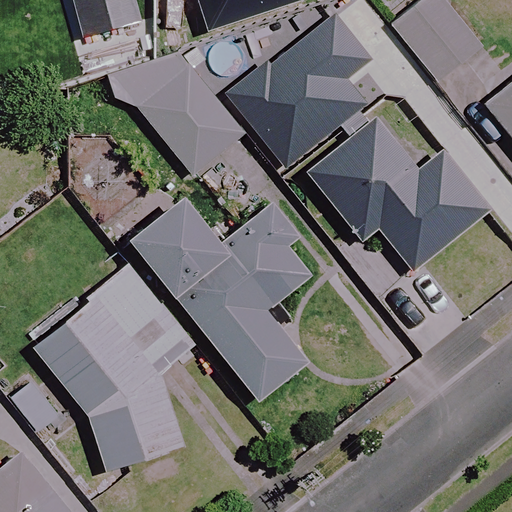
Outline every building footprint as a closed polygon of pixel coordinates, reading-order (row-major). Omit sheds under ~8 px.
[(139,25),(132,0),(71,0),(81,39),(139,25)] [(156,0),(156,17),(186,17),(185,0),(156,0)] [(413,0),(386,20),(420,65),(435,85),(485,48),(448,0),(413,0)] [(420,65),(386,20),(374,3),(330,36),(376,97),(420,65)] [(241,135),(175,54),(110,76),(191,176),(241,135)] [(511,85),(486,107),(511,139),(511,85)] [(415,171),(375,120),(307,175),(361,242),(378,228),(413,271),(488,211),(440,151),(415,171)] [(300,229),(277,201),(221,246),(187,204),(133,247),(259,402),(305,365),(262,312),(308,275),(283,244),(300,229)] [(193,346),(131,269),(33,349),(85,414),(108,474),(180,447),(157,375),(193,346)] [(61,511),(17,457),(0,470),(0,511),(61,511)]
